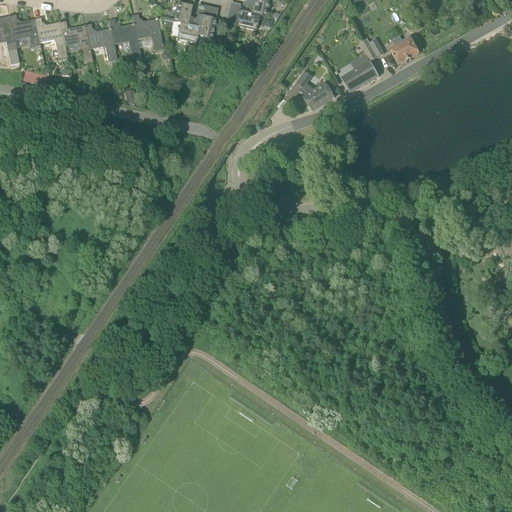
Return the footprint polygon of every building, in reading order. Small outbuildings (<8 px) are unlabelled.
[(247,14),(259,17),(266,18),(269,0),(254,0),(253,8),(249,7),(247,14)] [(194,18),(190,17),(192,8),(178,4),(173,24),(174,24),(192,28),(193,24),(194,18)] [(241,9),(236,27),(256,32),(259,17),(247,14),(249,7),(243,6),(243,9),(241,9)] [(164,51),(157,20),(139,24),(138,16),(132,17),(133,25),(137,41),(151,38),(154,53),(164,51)] [(10,18),(15,41),(30,38),(32,48),(40,47),(40,44),(35,21),(17,25),(15,17),(10,18)] [(212,41),(217,21),(198,17),(197,19),(194,18),(193,24),(200,26),(198,37),(212,41)] [(8,52),(16,50),(15,41),(10,18),(0,19),(0,36),(4,35),(8,52)] [(59,60),(67,58),(65,47),(60,24),(42,28),(41,20),(35,21),(40,44),(55,41),(59,60)] [(128,43),(132,61),(140,59),(137,41),(133,25),(116,29),(114,21),(108,22),(110,30),(113,46),(128,43)] [(84,65),(92,63),(90,51),(85,27),(67,31),(66,23),(60,24),(65,47),(80,44),(84,65)] [(171,36),(177,38),(177,39),(196,44),(198,37),(200,26),(193,24),(192,28),(174,24),(171,36)] [(108,64),(111,63),(116,62),(113,46),(110,30),(92,34),(91,26),(85,27),(90,51),(105,48),(108,64)] [(370,63),(378,59),(370,45),(367,40),(364,42),(360,44),(366,55),(370,63)] [(403,44),(398,47),(390,51),(398,67),(419,55),(410,40),(403,44)] [(377,41),(370,45),(378,59),(385,56),(377,41)] [(205,49),(197,48),(195,55),(203,57),(205,49)] [(169,60),(167,52),(163,53),(161,56),(161,60),(164,61),(169,60)] [(370,63),(355,71),(341,79),(350,95),(379,78),(370,63)] [(192,68),(182,67),(181,78),(191,79),(192,68)] [(303,98),(312,113),(335,99),(326,84),(314,92),(313,89),(307,86),(312,78),(305,72),(283,102),(290,107),(300,94),(304,96),(303,98)] [(134,91),(125,92),(127,105),(136,104),(134,91)]
